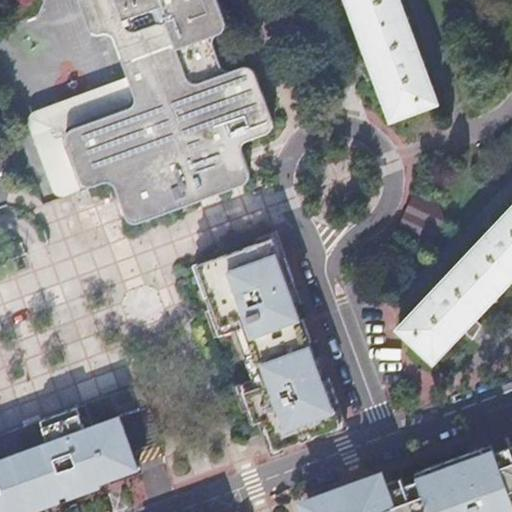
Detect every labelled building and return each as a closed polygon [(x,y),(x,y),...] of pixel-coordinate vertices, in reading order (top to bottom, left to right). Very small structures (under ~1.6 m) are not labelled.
[(71,0),(83,32),(86,36),(89,38),(95,39),(101,37),(105,38),(107,41),(129,100),(130,103),(128,107),(127,109),(124,111),(65,133),(62,136),(60,139),(60,143),(61,146),(75,184),(76,186),(80,189),(84,190),(85,190),(99,186),(103,186),(106,187),(109,191),(121,222),(123,225),(126,226),(130,227),(133,226),(240,187),(243,183),(244,178),(236,155),(236,150),(240,145),(263,136),(266,133),(267,131),(268,128),(267,125),(250,76),(247,73),(243,70),(239,70),(226,74),(222,74),(218,73),(215,69),(208,49),(207,45),(208,42),(210,40),(218,34),(220,31),(221,27),(211,0),(71,0)] [(438,103),(428,76),(399,0),(339,0),(340,6),(348,3),(370,63),(365,65),(368,82),(376,79),(391,120),(438,103)] [(412,195),(396,231),(421,243),(437,237),(444,222),(438,207),(412,195)] [(511,208),(398,329),(434,363),(463,332),(467,335),(473,331),(480,327),(474,321),(511,280),(511,208)] [(277,237),(194,267),(216,328),(232,322),(256,388),(240,394),(252,425),(258,422),(264,420),(267,427),(275,450),(300,441),(301,443),(315,438),(314,436),(345,425),(329,378),(322,380),(309,344),(311,343),(302,320),(300,320),(287,284),(293,282),(277,237)] [(0,511),(33,511),(88,492),(102,487),(99,481),(109,477),(136,467),(119,421),(118,419),(93,429),(84,406),(0,436),(0,511)] [(264,420),(258,422),(270,453),(275,450),(267,427),(264,420)] [(493,444),(483,447),(486,455),(496,451),(493,444)] [(314,506),(307,509),(308,511),(498,511),(510,506),(511,505),(511,450),(510,446),(496,451),(486,455),(483,447),(426,468),(429,476),(419,479),(416,472),(402,477),(405,484),(380,494),(377,486),(374,477),(312,500),(314,506)] [(136,467),(109,477),(112,484),(138,474),(136,467)] [(426,468),(416,472),(419,479),(429,476),(426,468)] [(402,477),(377,486),(380,494),(405,484),(402,477)] [(312,500),(305,502),(307,509),(314,506),(312,500)]
